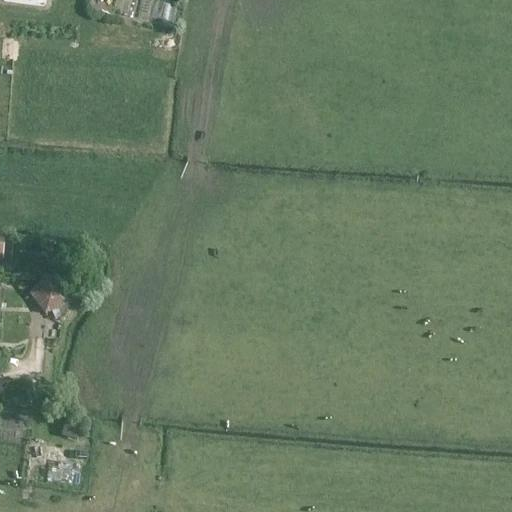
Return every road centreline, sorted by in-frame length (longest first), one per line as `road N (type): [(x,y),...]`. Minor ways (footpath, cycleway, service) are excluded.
road 1 (track): [(181,219),(109,511)]
road 2 (track): [(229,0),(181,219)]
road 3 (track): [(181,219),(0,189)]
